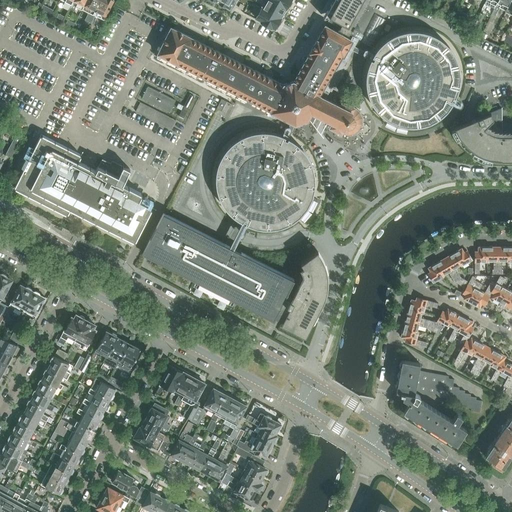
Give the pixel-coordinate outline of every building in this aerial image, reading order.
[(81,9),(82,9),(86,0),(72,0),(71,4),(81,9)] [(86,0),(82,9),(93,14),(100,0),(86,0)] [(100,0),(93,14),(103,19),(113,0),(100,0)] [(233,0),(219,0),(219,2),(218,2),(217,4),(224,8),(225,6),(229,8),(233,0)] [(283,15),(287,9),(272,0),(266,0),(262,7),(280,18),(282,14),(283,15)] [(272,0),(287,9),(291,2),(289,1),(290,0),(272,0)] [(332,0),(323,17),(324,18),(329,16),(330,17),(351,28),(357,31),(359,27),(354,24),(353,25),(366,0),(332,0)] [(506,9),(510,0),(497,0),(497,2),(501,4),(500,6),(506,9)] [(280,18),(262,7),(256,18),(261,21),(272,27),(274,28),(277,24),(278,25),(281,19),(280,18)] [(452,13),(443,8),(439,16),(449,20),(452,13)] [(171,27),(158,53),(237,93),(235,97),(245,103),(248,98),(271,110),(270,111),(290,121),(288,128),(287,131),(284,136),(274,132),(262,131),(251,133),(240,137),(231,144),(224,152),(218,163),(216,174),(216,186),(219,197),(225,207),(232,215),(240,220),(241,221),(246,224),(248,224),(257,227),(268,228),(279,227),(290,223),(299,216),(307,207),(312,197),(315,186),(314,174),(311,163),(306,153),(298,144),(289,138),(291,133),(293,130),(295,124),(307,120),(313,123),(317,115),(321,117),(321,118),(322,119),(322,118),(327,120),(326,121),(327,122),(328,120),(332,123),(330,127),(341,133),(347,134),(353,133),(359,129),(362,123),(361,117),(359,111),(354,107),(343,101),(341,106),(325,98),(326,97),(352,50),(370,60),(371,60),(367,70),(366,81),(367,92),(372,102),(378,111),(386,119),(387,119),(407,126),(418,126),(429,123),(439,118),(447,110),(451,104),(453,101),(454,100),(451,99),(453,97),(455,98),(455,97),(459,87),(460,76),(458,65),(454,54),(448,45),(439,38),(429,33),(418,31),(407,31),(397,34),(387,39),(379,47),(375,53),(373,55),(369,54),(364,51),(354,46),(358,39),(348,33),(351,28),(330,17),(325,26),(325,25),(317,39),(310,51),(303,65),(294,81),(284,84),(283,84),(276,80),(192,38),(192,37),(171,27)] [(148,86),(142,98),(169,112),(175,101),(148,86)] [(171,130),(176,121),(140,102),(135,111),(171,130)] [(511,119),(502,120),(502,108),(469,121),(454,128),(455,125),(450,127),(453,135),(457,141),(459,143),(461,146),(464,149),(470,154),(476,158),(481,160),(487,162),(500,164),(502,164),(511,164),(511,119)] [(152,207),(139,201),(143,194),(123,184),(130,169),(123,165),(121,169),(102,159),(98,166),(96,170),(78,161),(82,155),(41,134),(29,159),(26,157),(21,167),(24,168),(14,188),(67,215),(71,209),(135,241),(152,207)] [(21,138),(16,135),(6,154),(11,157),(21,138)] [(284,297),(294,279),(233,248),(231,247),(163,213),(143,253),(273,320),(275,316),(282,320),(289,306),(287,305),(290,300),(284,297)] [(246,224),(243,223),(231,247),(233,248),(246,224)] [(487,262),(487,260),(487,247),(478,247),(478,251),(475,251),(475,273),(480,273),(480,262),(487,262)] [(492,274),(498,274),(498,247),(487,247),(487,260),(494,260),(494,269),(492,269),(492,274)] [(502,260),(508,260),(508,247),(498,247),(498,274),(503,274),(503,269),(502,269),(502,260)] [(461,248),(454,253),(461,264),(461,266),(472,259),(467,250),(464,252),(461,248)] [(305,336),(322,303),(322,302),(323,301),(323,300),(323,299),(324,299),(324,298),(324,297),(325,297),(325,296),(325,295),(325,294),(326,294),(326,293),(326,292),(326,291),(326,290),(326,289),(327,289),(327,288),(327,287),(327,286),(327,285),(327,284),(327,283),(327,282),(327,281),(327,280),(327,279),(327,278),(327,277),(327,276),(327,275),(327,274),(327,273),(327,272),(327,271),(326,271),(326,270),(326,269),(326,268),(326,267),(325,267),(325,266),(325,265),(325,264),(324,264),(324,263),(324,262),(324,261),(323,261),(323,260),(323,259),(322,259),(322,258),(322,257),(321,257),(321,256),(321,255),(320,255),(320,254),(319,253),(319,252),(318,252),(318,251),(317,251),(317,250),(300,262),(302,264),(305,270),(307,278),(306,286),(306,287),(303,286),(298,283),(290,300),(287,305),(289,306),(282,320),(280,323),(305,336)] [(454,253),(445,258),(458,279),(465,284),(467,281),(461,277),(455,268),(461,264),(454,253)] [(436,263),(443,275),(448,272),(454,281),(464,287),(465,284),(458,279),(445,258),(436,263)] [(444,276),(443,275),(436,263),(428,267),(431,271),(428,273),(433,282),(444,276)] [(0,273),(0,301),(0,302),(1,300),(12,280),(7,277),(6,275),(3,273),(0,273)] [(478,290),(479,290),(482,284),(474,280),(476,277),(472,275),(463,293),(466,295),(463,299),(471,303),(478,290)] [(499,302),(506,288),(501,285),(505,278),(500,276),(495,285),(491,292),(494,293),(492,297),(499,302)] [(491,292),(495,285),(490,283),(484,293),(479,290),(478,290),(471,303),(479,307),(481,303),(484,305),(491,292)] [(15,308),(22,311),(33,291),(32,290),(31,288),(28,287),(25,287),(20,284),(8,306),(6,305),(1,313),(5,315),(8,310),(12,312),(15,308)] [(509,307),(511,300),(511,291),(506,288),(499,302),(509,307)] [(33,291),(22,311),(34,318),(45,297),(40,294),(39,293),(36,291),(33,291)] [(409,308),(422,312),(423,312),(425,305),(437,308),(438,303),(416,297),(416,301),(411,299),(409,308)] [(406,318),(434,326),(436,322),(420,318),(422,312),(409,308),(406,318)] [(448,326),(449,325),(455,313),(447,308),(445,312),(442,311),(436,322),(434,326),(432,330),(436,332),(441,322),(448,326)] [(451,342),(457,331),(465,317),(455,313),(449,325),(454,328),(448,340),(451,342)] [(67,336),(75,340),(86,320),(85,319),(84,317),(81,315),(79,316),(76,314),(74,318),(72,317),(58,341),(63,344),(67,336)] [(465,317),(457,331),(464,334),(460,342),(464,344),(466,340),(473,327),(470,326),(472,322),(465,317)] [(403,328),(417,331),(418,325),(427,327),(432,330),(434,326),(406,318),(403,328)] [(86,320),(75,340),(82,344),(78,351),(82,354),(96,330),(93,328),(95,325),(92,323),(92,321),(89,319),(87,320),(86,320)] [(16,328),(13,333),(22,338),(23,339),(26,333),(16,328)] [(418,332),(417,331),(403,328),(401,337),(406,338),(405,341),(426,347),(427,342),(416,339),(418,332)] [(106,331),(93,355),(94,355),(93,357),(92,360),(96,362),(101,353),(107,356),(108,356),(118,337),(116,336),(116,334),(113,333),(111,333),(106,331)] [(10,338),(13,340),(21,344),(23,339),(22,338),(13,333),(10,338)] [(15,354),(19,346),(0,336),(0,348),(12,355),(13,352),(15,354)] [(129,343),(118,337),(108,356),(107,356),(107,357),(112,360),(112,359),(118,362),(119,362),(129,343)] [(465,352),(472,355),(472,354),(479,342),(471,337),(469,342),(466,340),(464,344),(455,360),(459,362),(465,352)] [(488,347),(479,342),(472,354),(478,357),(470,371),(473,373),(488,347)] [(117,365),(128,371),(130,368),(140,349),(140,350),(140,349),(129,343),(119,362),(118,362),(117,365)] [(485,361),(490,364),(497,351),(488,347),(473,373),(477,375),(485,361)] [(12,355),(0,348),(0,361),(6,365),(8,363),(10,364),(14,356),(12,355)] [(67,354),(58,349),(55,356),(63,360),(67,354)] [(495,381),(500,371),(506,361),(503,360),(505,356),(497,351),(490,364),(490,365),(496,369),(491,379),(495,381)] [(93,355),(88,352),(85,358),(80,369),(85,372),(92,360),(93,357),(94,355),(93,355)] [(51,362),(48,368),(62,376),(73,382),(75,378),(69,375),(70,373),(65,370),(69,363),(63,360),(55,356),(54,356),(52,357),(51,360),(51,362)] [(80,369),(85,358),(80,356),(74,366),(80,369)] [(403,411),(456,444),(466,428),(457,423),(462,416),(457,412),(452,420),(417,398),(419,396),(416,394),(416,392),(449,398),(449,397),(455,398),(455,401),(461,402),(461,404),(467,405),(466,408),(472,409),(472,411),(479,412),(481,400),(475,399),(475,397),(469,396),(470,393),(463,392),(464,390),(458,389),(458,387),(451,386),(453,379),(448,378),(448,375),(418,369),(420,363),(402,360),(395,391),(400,392),(400,393),(403,394),(402,398),(409,402),(403,411)] [(9,366),(6,365),(0,361),(0,375),(1,375),(2,373),(5,374),(9,366)] [(503,385),(507,388),(511,378),(511,365),(506,361),(500,371),(509,375),(503,385)] [(165,387),(172,391),(184,370),(176,366),(175,367),(170,365),(155,393),(161,395),(165,387)] [(44,375),(42,378),(57,386),(69,393),(70,391),(68,391),(70,388),(59,382),(62,376),(48,368),(47,369),(46,370),(44,373),(44,375)] [(184,370),(172,391),(179,394),(175,403),(178,405),(182,399),(194,376),(193,377),(190,375),(191,374),(184,370)] [(194,376),(182,399),(191,404),(188,411),(186,410),(183,416),(190,420),(192,416),(198,407),(198,406),(194,404),(205,383),(201,381),(202,380),(194,376)] [(39,385),(37,389),(51,397),(61,402),(64,398),(53,393),(57,386),(42,378),(42,379),(40,380),(39,383),(39,385)] [(99,384),(96,391),(110,399),(110,398),(112,397),(114,394),(113,392),(115,388),(96,378),(94,381),(99,384)] [(120,388),(123,383),(117,380),(114,385),(120,388)] [(94,394),(90,401),(104,409),(105,408),(107,407),(108,404),(108,402),(110,399),(96,391),(90,388),(88,391),(94,394)] [(203,407),(214,413),(225,394),(224,393),(224,392),(218,389),(218,390),(213,388),(203,407)] [(33,395),(31,399),(46,407),(52,410),(54,405),(48,402),(51,397),(37,389),(36,390),(34,390),(33,393),(33,395)] [(225,394),(214,413),(206,429),(212,432),(214,428),(214,426),(214,424),(218,415),(225,419),(235,400),(234,399),(235,398),(229,395),(228,396),(225,394)] [(88,405),(85,411),(99,419),(99,418),(101,417),(103,414),(102,412),(104,409),(90,401),(85,398),(83,402),(88,405)] [(28,405),(26,409),(46,420),(49,422),(50,420),(47,418),(49,416),(42,413),(46,407),(31,399),(31,400),(29,400),(27,403),(28,405)] [(235,400),(225,419),(236,425),(246,406),(242,404),(243,402),(237,399),(236,400),(235,400)] [(149,414),(147,418),(161,425),(160,426),(168,430),(170,425),(163,422),(166,415),(162,413),(164,408),(155,403),(152,408),(150,409),(148,412),(149,414)] [(202,409),(198,407),(192,416),(197,419),(202,409)] [(99,419),(85,411),(79,408),(77,412),(83,415),(80,421),(95,429),(97,425),(97,423),(99,419)] [(20,420),(19,421),(34,429),(37,422),(43,426),(46,420),(26,409),(23,415),(21,415),(19,418),(20,420)] [(252,422),(261,427),(275,434),(281,424),(272,419),(271,417),(268,415),(266,416),(260,412),(256,419),(247,414),(245,419),(252,422)] [(511,415),(500,434),(511,442),(511,415)] [(140,427),(139,427),(167,442),(169,438),(157,432),(160,426),(161,425),(147,418),(146,418),(145,419),(143,422),(143,424),(141,428),(140,427)] [(95,429),(80,421),(76,427),(61,419),(58,424),(67,429),(68,428),(72,430),(71,432),(73,434),(74,431),(88,439),(91,434),(93,434),(95,429)] [(14,430),(14,431),(28,439),(32,432),(40,437),(41,437),(42,437),(43,434),(42,434),(42,433),(34,429),(19,421),(17,425),(15,425),(14,428),(14,430)] [(57,426),(50,438),(53,439),(57,433),(63,436),(64,434),(66,431),(57,426)] [(240,429),(235,426),(227,440),(233,442),(240,429)] [(167,442),(139,427),(134,437),(150,446),(149,447),(159,452),(161,451),(158,449),(159,447),(164,450),(163,452),(168,455),(174,444),(168,441),(168,442),(167,442)] [(255,432),(247,427),(245,431),(253,435),(255,432)] [(276,436),(277,435),(275,434),(261,427),(256,437),(271,446),(273,442),(276,441),(277,438),(276,436)] [(9,440),(9,441),(23,449),(26,443),(30,445),(35,447),(37,447),(38,444),(37,443),(33,441),(28,439),(14,431),(12,435),(10,435),(8,438),(9,440)] [(70,440),(66,446),(80,454),(81,453),(83,452),(84,449),(84,447),(88,439),(74,431),(73,434),(71,432),(69,437),(68,438),(70,440)] [(200,469),(208,455),(202,452),(212,434),(208,431),(200,445),(198,450),(191,464),(194,466),(195,468),(198,469),(200,469)] [(181,458),(181,459),(189,445),(188,444),(183,441),(186,434),(182,432),(171,453),(175,455),(175,457),(179,459),(181,458)] [(511,454),(511,442),(500,434),(485,456),(491,460),(490,462),(501,470),(511,454)] [(190,464),(191,464),(198,450),(200,445),(195,442),(196,439),(192,437),(188,444),(189,445),(181,459),(185,461),(185,462),(189,464),(190,464)] [(271,446),(256,437),(249,450),(265,458),(268,452),(270,451),(272,448),(271,446)] [(249,445),(235,438),(233,442),(238,446),(246,450),(249,445)] [(4,450),(3,451),(22,461),(25,455),(36,461),(39,457),(23,449),(9,441),(7,445),(5,445),(3,448),(4,450)] [(61,456),(75,464),(75,463),(77,462),(79,459),(78,457),(80,454),(66,446),(57,441),(55,445),(64,450),(61,456)] [(249,460),(252,455),(245,452),(246,450),(238,446),(234,452),(249,460)] [(210,474),(218,460),(217,460),(212,457),(216,450),(212,448),(208,455),(200,469),(204,471),(205,473),(208,475),(210,474)] [(22,461),(3,451),(1,455),(0,454),(0,462),(12,469),(16,462),(28,469),(30,465),(22,461)] [(48,462),(56,466),(70,473),(72,472),(73,469),(73,467),(75,464),(61,456),(53,452),(48,462)] [(218,460),(210,474),(214,476),(214,478),(218,480),(220,479),(220,480),(228,465),(221,462),(225,455),(221,453),(217,460),(218,460)] [(48,475),(50,476),(64,483),(65,483),(67,482),(68,479),(68,477),(70,473),(42,459),(40,461),(43,462),(43,464),(51,468),(48,475)] [(246,465),(243,470),(261,479),(260,478),(262,475),(264,474),(265,471),(265,469),(265,468),(251,461),(248,466),(246,465)] [(50,476),(48,475),(35,468),(33,471),(44,477),(41,484),(59,493),(61,492),(63,489),(62,487),(64,483),(50,476)] [(131,486),(135,479),(117,469),(113,477),(114,478),(112,481),(131,492),(130,495),(137,498),(142,501),(148,490),(142,486),(139,491),(131,486)] [(243,470),(241,475),(243,476),(240,481),(256,489),(258,491),(262,484),(260,483),(259,482),(261,479),(243,470)] [(234,482),(236,478),(231,475),(231,476),(226,473),(221,482),(226,485),(229,479),(234,482)] [(250,500),(256,489),(238,480),(235,485),(238,486),(235,492),(250,500)] [(0,505),(6,495),(8,490),(12,484),(7,481),(4,488),(0,485),(0,505)] [(10,511),(18,496),(22,489),(18,487),(14,493),(8,490),(0,505),(0,511),(10,511)] [(105,491),(102,497),(118,505),(121,507),(125,501),(127,502),(130,498),(109,487),(107,491),(105,491)] [(151,511),(160,496),(159,494),(156,493),(154,493),(150,491),(142,507),(146,510),(148,508),(152,510),(151,511)] [(18,496),(10,511),(23,511),(27,506),(33,495),(29,493),(25,500),(18,496)] [(37,511),(32,509),(34,506),(33,505),(38,496),(33,494),(33,495),(27,506),(23,511),(37,511)] [(164,511),(170,502),(169,499),(166,498),(164,499),(160,496),(151,511),(164,511)] [(118,505),(102,497),(99,502),(100,504),(98,508),(104,511),(114,511),(118,505)] [(38,511),(44,511),(49,503),(44,501),(38,511)] [(176,511),(180,507),(179,507),(179,505),(176,503),(174,504),(170,502),(164,511),(176,511)]
